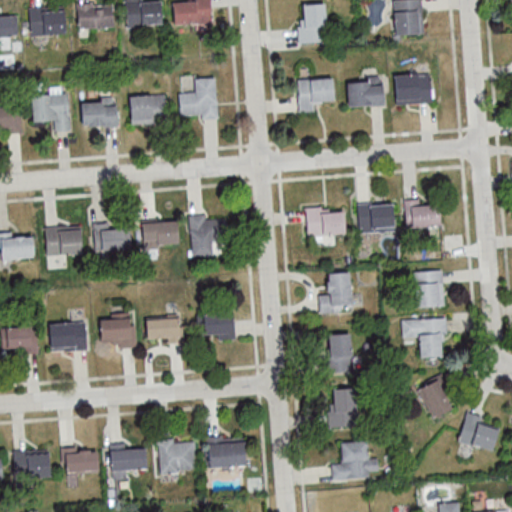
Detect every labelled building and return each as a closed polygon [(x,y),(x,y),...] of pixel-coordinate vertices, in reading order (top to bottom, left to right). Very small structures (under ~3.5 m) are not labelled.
[(161,0),(125,0),(125,26),(162,26),(161,0)] [(172,0),(173,23),(212,22),(211,0),(172,0)] [(423,0),(392,0),(393,35),(424,35),(423,0)] [(77,3),(77,27),(113,27),(113,3),(77,3)] [(326,3),(298,5),(301,43),(329,41),(326,3)] [(30,8),(30,35),(65,35),(65,8),(30,8)] [(0,36),(18,37),(17,13),(0,13),(0,36)] [(396,105),(433,102),(431,70),(393,73),(396,105)] [(179,90),(179,119),(218,118),(217,76),(195,76),(195,89),(179,90)] [(386,105),(384,76),(346,78),(348,107),(386,105)] [(298,112),(316,111),(316,102),(336,102),(335,78),(297,79),(298,112)] [(71,130),(68,89),(50,90),(51,94),(31,96),(33,122),(53,121),(54,131),(71,130)] [(130,95),(130,122),(166,122),(166,94),(130,95)] [(117,98),(82,98),(82,126),(117,126),(117,98)] [(22,107),(0,106),(0,132),(22,132),(22,107)] [(358,233),(395,233),(395,203),(358,203),(358,233)] [(440,227),(440,203),(405,203),(405,228),(440,227)] [(306,207),(306,235),(344,235),(344,207),(306,207)] [(190,256),(222,255),(220,215),(188,216),(190,256)] [(178,221),(141,224),(143,249),(180,246),(178,221)] [(110,229),(109,223),(94,223),(94,252),(131,252),(131,229),(110,229)] [(83,226),(45,226),(45,256),(83,256),(83,226)] [(0,234),(0,259),(35,258),(33,233),(0,234)] [(415,306),(443,306),(443,269),(415,269),(415,306)] [(319,312),(352,311),(350,272),(327,273),(328,295),(319,295),(319,312)] [(136,347),(135,312),(99,314),(100,341),(112,340),(112,348),(136,347)] [(204,338),(235,338),(235,313),(204,313),(204,338)] [(179,318),(146,319),(146,342),(179,341),(179,318)] [(446,318),(402,318),(402,338),(418,338),(418,356),(446,356),(446,318)] [(85,321),(49,323),(50,351),(86,349),(85,321)] [(37,326),(6,326),(6,352),(37,352),(37,326)] [(328,372),(352,372),(352,332),(328,333),(328,372)] [(440,373),(417,385),(434,418),(457,407),(440,373)] [(356,425),(355,388),(334,388),(335,403),(327,403),(328,426),(356,425)] [(492,452),(500,424),(466,413),(458,442),(492,452)] [(332,478),(379,477),(378,457),(368,458),(367,440),(341,441),(341,462),(332,462),(332,478)] [(159,474),(195,473),(195,441),(158,442),(159,474)] [(206,443),(206,468),(247,467),(246,442),(206,443)] [(127,470),(146,469),(146,445),(110,446),(111,479),(127,479),(127,470)] [(99,447),(63,447),(63,474),(99,474),(99,447)] [(14,450),(14,478),(50,477),(50,449),(14,450)] [(460,511),(460,502),(437,504),(437,511),(460,511)]
